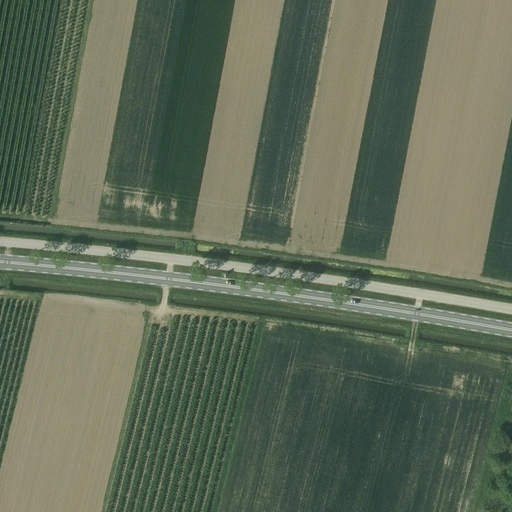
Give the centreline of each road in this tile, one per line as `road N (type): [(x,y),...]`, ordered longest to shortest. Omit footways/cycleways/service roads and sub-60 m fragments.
road 1 (primary): [(511,330),(0,261)]
road 2 (unclassified): [(511,308),(0,243)]
